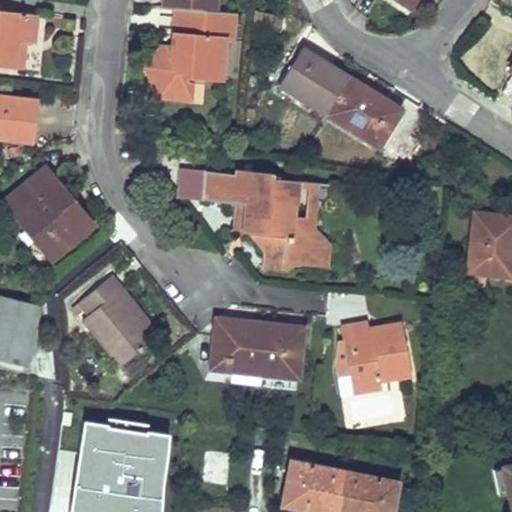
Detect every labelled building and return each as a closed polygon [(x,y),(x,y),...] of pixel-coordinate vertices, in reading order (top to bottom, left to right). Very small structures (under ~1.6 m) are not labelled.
[(165,0),(165,6),(178,7),(216,11),(217,0),(165,0)] [(216,11),(178,7),(174,48),(174,52),(170,52),(166,55),(158,51),(146,67),(160,95),(186,98),(188,83),(193,83),(206,83),(207,77),(222,79),(226,40),(233,40),(235,12),(216,11)] [(0,65),(15,68),(19,41),(27,42),(36,43),(39,14),(0,10),(0,65)] [(19,41),(15,68),(24,68),(27,42),(19,41)] [(162,45),(158,51),(166,55),(170,52),(174,52),(174,48),(162,45)] [(303,47),(280,83),(326,114),(350,77),(303,47)] [(350,77),(326,114),(380,146),(403,110),(350,77)] [(0,129),(33,133),(37,100),(0,96),(0,129)] [(0,135),(33,140),(33,133),(0,129),(0,135)] [(47,166),(4,201),(51,260),(94,224),(47,166)] [(209,171),(206,200),(240,204),(243,204),(244,199),(250,199),(247,223),(254,223),(253,232),(265,249),(264,258),(287,261),(311,263),(314,242),(305,233),(308,217),(305,217),(295,216),(296,202),(291,202),(293,180),(274,178),(275,173),(260,171),(260,177),(209,171)] [(293,180),(291,202),(296,202),(300,203),(301,181),(293,180)] [(308,217),(305,233),(314,242),(314,236),(320,183),(310,182),(305,217),(308,217)] [(240,204),(236,230),(253,232),(254,223),(247,223),(250,199),(244,199),(243,204),(240,204)] [(511,216),(475,212),(469,272),(488,273),(487,280),(511,281),(511,216)] [(314,263),(328,265),(331,245),(317,237),(314,263)] [(287,261),(264,258),(263,269),(287,271),(287,261)] [(112,275),(80,301),(89,314),(83,319),(122,365),(154,339),(117,292),(124,287),(112,275)] [(124,287),(117,292),(154,339),(160,333),(124,287)] [(0,360),(23,366),(30,342),(26,341),(33,311),(0,302),(0,360)] [(216,318),(213,368),(289,377),(291,357),(301,358),(305,328),(255,323),(255,330),(240,328),(240,321),(216,318)] [(255,323),(240,321),(240,328),(255,330),(255,323)] [(368,323),(358,324),(362,341),(368,340),(366,330),(370,330),(368,323)] [(358,324),(342,327),(351,377),(358,376),(361,392),(382,388),(380,381),(412,375),(403,324),(370,330),(366,330),(368,340),(362,341),(358,324)] [(291,357),(289,377),(299,378),(301,358),(291,357)] [(351,377),(340,379),(343,396),(361,392),(358,376),(351,377)] [(351,418),(385,410),(381,392),(346,400),(351,418)] [(207,451),(204,481),(229,485),(232,454),(207,451)] [(292,461),(288,477),(294,478),(298,462),(292,461)] [(294,478),(289,506),(308,510),(309,504),(336,509),(342,472),(298,462),(294,478)] [(511,511),(511,464),(502,467),(511,507),(511,511)] [(342,472),(336,509),(347,511),(392,511),(395,498),(388,497),(391,480),(342,472)] [(288,477),(282,505),(289,506),(294,478),(288,477)] [(391,480),(388,497),(395,498),(398,483),(391,480)]
